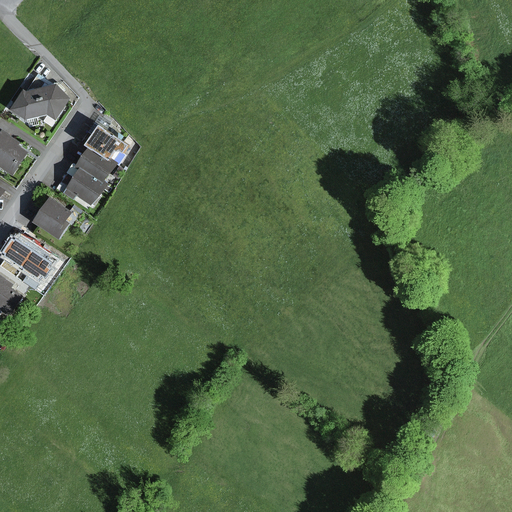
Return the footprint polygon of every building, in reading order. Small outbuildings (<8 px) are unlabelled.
[(61,83),(38,88),(44,115),(51,113),(60,119),(75,97),(61,83)] [(44,115),(38,88),(31,91),(28,88),(14,109),(29,119),(44,115)] [(127,145),(99,126),(86,145),(90,148),(115,164),(118,167),(125,156),(121,153),(127,145)] [(1,133),(0,134),(0,166),(11,174),(24,154),(14,147),(16,143),(1,133)] [(90,148),(77,168),(80,170),(103,184),(115,164),(90,148)] [(103,184),(80,170),(64,196),(74,201),(77,196),(91,204),(103,184)] [(70,172),(60,188),(65,191),(75,175),(70,172)] [(51,200),(37,223),(60,238),(69,224),(65,221),(70,213),(51,200)] [(14,237),(2,254),(40,281),(52,263),(14,237)] [(0,275),(0,309),(9,316),(22,296),(9,288),(12,284),(0,275)]
